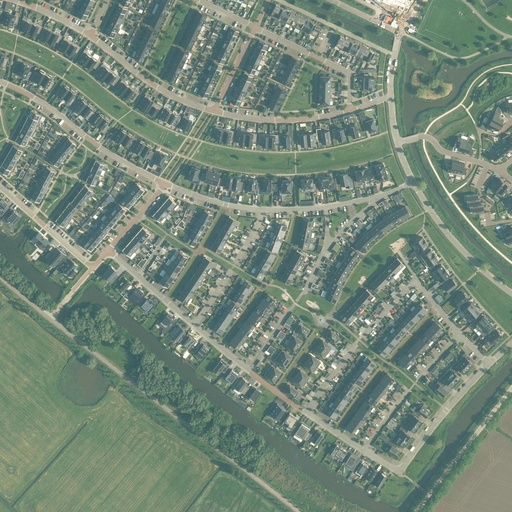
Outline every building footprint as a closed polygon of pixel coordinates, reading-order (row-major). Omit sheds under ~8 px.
[(92,5),(82,0),(81,0),(82,0),(84,1),(82,6),(90,10),(92,5)] [(162,0),(161,0),(159,4),(168,9),(170,4),(162,0)] [(383,0),(382,2),(389,5),(390,3),(400,6),(399,9),(406,12),(413,0),(383,0)] [(117,10),(127,14),(129,9),(119,4),(117,10)] [(159,4),(157,9),(165,13),(168,9),(159,4)] [(270,16),(275,18),(281,6),(275,4),(270,16)] [(90,10),(82,6),(80,10),(77,9),(77,10),(88,15),(90,10)] [(280,21),(285,9),(281,7),(281,6),(275,18),(280,21)] [(157,9),(155,14),(163,18),(165,13),(157,9)] [(291,12),(285,9),(280,21),(280,20),(285,22),(285,23),(291,12)] [(88,15),(77,10),(75,15),(77,16),(85,20),(88,15)] [(125,19),(127,14),(117,10),(114,14),(125,19)] [(7,13),(3,24),(12,27),(14,23),(17,24),(20,13),(16,11),(15,15),(7,13)] [(196,16),(204,20),(207,15),(198,11),(196,16)] [(290,25),(296,14),(291,12),(285,23),(290,25)] [(125,19),(114,14),(112,19),(121,23),(123,19),(125,19)] [(155,14),(152,19),(161,23),(163,18),(155,14)] [(296,14),(290,25),(295,27),(301,16),(296,14)] [(196,16),(194,21),(202,25),(204,20),(196,16)] [(300,30),(305,18),(301,16),(295,27),(300,30)] [(27,32),(29,33),(34,23),(23,18),(21,26),(24,27),(23,32),(26,33),(27,32)] [(300,30),(305,32),(311,21),(306,19),(305,18),(300,30)] [(119,28),(121,23),(112,19),(110,23),(119,28)] [(161,23),(152,19),(150,24),(158,28),(161,23)] [(200,30),(202,25),(194,21),(191,26),(200,30)] [(310,34),(316,24),(311,21),(305,32),(306,33),(306,31),(311,33),(310,34)] [(34,23),(29,33),(35,36),(37,33),(39,34),(43,26),(34,23)] [(119,28),(110,23),(108,28),(118,33),(116,32),(118,27),(119,28)] [(321,26),(316,24),(310,34),(316,37),(321,26)] [(189,31),(197,35),(200,30),(191,26),(189,31)] [(226,31),(229,32),(237,35),(239,31),(229,26),(226,31)] [(47,41),(48,42),(53,31),(44,27),(40,34),(44,35),(42,39),(43,40),(46,42),(47,41)] [(148,27),(146,32),(154,36),(157,31),(148,27)] [(116,38),(118,33),(108,28),(105,33),(116,38)] [(53,31),(48,42),(49,42),(49,43),(52,45),(53,44),(54,45),(56,41),(59,43),(62,36),(53,31)] [(189,31),(187,36),(195,40),(197,35),(189,31)] [(143,37),(152,41),(154,36),(146,32),(143,37)] [(237,35),(229,32),(226,36),(234,40),(237,35)] [(339,49),(340,49),(345,38),(340,35),(335,45),(340,47),(339,49)] [(193,44),(195,40),(187,36),(184,40),(193,44)] [(234,40),(226,36),(224,41),(232,45),(234,40)] [(67,52),(73,42),(64,37),(61,43),(64,45),(61,49),(67,52)] [(152,41),(143,37),(141,42),(150,46),(152,41)] [(350,40),(345,38),(340,49),(345,51),(350,40)] [(190,50),(193,44),(184,40),(182,45),(190,50)] [(232,45),(224,41),(223,40),(221,45),(230,49),(232,45)] [(350,40),(345,51),(349,53),(349,54),(355,42),(350,40)] [(257,46),(265,50),(268,51),(270,46),(260,41),(257,46)] [(81,47),(73,42),(67,52),(72,56),(74,51),(77,53),(81,47)] [(139,47),(147,51),(150,46),(141,42),(139,47)] [(354,56),(360,45),(359,45),(355,42),(349,54),(354,56)] [(230,49),(221,45),(220,44),(218,49),(220,50),(228,54),(230,49)] [(355,56),(359,58),(365,47),(360,45),(354,56),(355,56)] [(263,54),(265,50),(257,46),(255,51),(263,54)] [(147,51),(139,47),(136,52),(145,56),(147,51)] [(365,47),(359,58),(360,58),(360,57),(365,59),(364,61),(369,49),(365,47)] [(178,54),(186,58),(189,53),(180,49),(178,54)] [(215,53),(218,55),(226,58),(228,54),(220,50),(218,49),(215,53)] [(369,49),(364,61),(369,63),(374,52),(370,50),(370,49),(369,49)] [(81,61),(86,65),(93,56),(84,50),(80,56),(83,58),(81,61)] [(253,55),(261,59),(263,54),(255,51),(253,55)] [(145,56),(136,52),(134,57),(143,61),(145,56)] [(379,54),(374,52),(369,63),(374,65),(375,64),(376,64),(378,60),(377,60),(379,54)] [(213,58),(223,63),(226,58),(218,55),(215,53),(213,58)] [(178,54),(175,59),(184,63),(186,58),(178,54)] [(261,59),(253,55),(250,60),(258,64),(261,59)] [(93,56),(86,65),(91,69),(93,66),(96,68),(101,62),(93,56)] [(292,56),(290,61),(298,65),(301,60),(292,56)] [(173,63),(182,67),(184,63),(175,59),(173,63)] [(211,65),(212,66),(220,70),(223,65),(213,60),(211,65)] [(248,65),(256,69),(257,70),(259,65),(258,64),(250,60),(248,65)] [(298,65),(290,61),(287,66),(296,70),(298,65)] [(30,67),(27,65),(23,63),(20,69),(19,69),(17,73),(18,74),(25,77),(24,79),(27,80),(32,72),(28,71),(30,67)] [(103,78),(104,80),(112,70),(103,63),(98,70),(99,69),(102,72),(101,73),(99,75),(100,76),(99,77),(102,79),(103,78)] [(171,68),(179,72),(182,67),(173,63),(171,68)] [(254,74),(256,69),(248,65),(245,70),(254,74)] [(210,70),(218,74),(220,70),(212,66),(210,70)] [(285,71),(293,75),(296,70),(287,66),(285,71)] [(171,68),(168,73),(177,77),(179,72),(171,68)] [(40,85),(46,74),(44,73),(44,72),(41,70),(38,74),(35,72),(31,79),(40,85)] [(112,70),(104,80),(110,84),(111,83),(114,85),(120,77),(112,70)] [(218,74),(210,70),(208,75),(216,79),(218,74)] [(285,71),(283,76),(291,80),(293,75),(285,71)] [(242,77),(250,81),(252,82),(255,77),(245,72),(242,77)] [(175,82),(177,77),(168,73),(166,78),(175,82)] [(49,76),(46,74),(40,85),(50,90),(54,83),(50,81),(53,77),(49,75),(49,76)] [(364,74),(363,83),(374,83),(374,77),(369,77),(369,74),(364,74)] [(216,79),(208,75),(205,80),(214,84),(216,79)] [(291,80),(283,76),(280,81),(289,85),(291,80)] [(240,82),(248,86),(250,81),(242,77),(240,82)] [(122,94),(123,95),(130,86),(122,79),(117,86),(120,88),(118,91),(119,92),(118,93),(122,95),(122,94)] [(214,84),(205,80),(203,84),(211,88),(214,84)] [(248,86),(240,82),(238,87),(246,91),(248,86)] [(199,88),(209,93),(211,88),(203,84),(201,83),(199,88)] [(374,83),(363,83),(363,92),(368,92),(368,89),(374,89),(374,83)] [(63,99),(70,90),(69,89),(69,88),(66,86),(66,87),(65,86),(62,90),(59,88),(55,94),(58,96),(58,95),(63,99)] [(130,86),(123,95),(124,96),(123,97),(127,99),(127,98),(128,99),(129,98),(133,101),(139,92),(130,86)] [(278,86),(275,91),(284,95),(286,90),(278,86)] [(235,92),(243,96),(245,97),(248,92),(246,91),(238,87),(235,92)] [(207,98),(209,93),(199,88),(197,93),(207,98)] [(48,97),(37,90),(35,94),(46,100),(48,97)] [(71,91),(70,90),(63,99),(68,102),(68,103),(70,105),(75,99),(72,97),(75,94),(74,93),(75,92),(71,90),(71,91)] [(284,95),(275,91),(273,96),(282,100),(284,95)] [(243,96),(235,92),(233,96),(241,100),(243,96)] [(147,111),(153,101),(148,98),(149,96),(145,94),(140,103),(143,105),(141,108),(147,111)] [(242,101),(241,100),(233,96),(230,102),(240,106),(242,101)] [(273,96),(271,100),(279,105),(282,100),(273,96)] [(72,107),(80,113),(87,104),(86,103),(87,102),(84,100),(83,101),(82,100),(80,103),(77,101),(72,107)] [(279,105),(271,100),(268,105),(277,110),(279,105)] [(157,103),(153,101),(147,111),(149,112),(154,116),(158,110),(159,110),(163,105),(157,102),(157,103)] [(87,104),(80,113),(88,120),(94,114),(90,111),(92,108),(92,107),(89,104),(88,105),(87,104)] [(161,118),(167,121),(172,112),(164,107),(160,115),(162,116),(161,118)] [(31,110),(29,115),(40,121),(42,115),(31,110)] [(489,118),(488,118),(501,125),(504,120),(498,117),(500,114),(495,111),(494,114),(493,113),(490,119),(489,118)] [(172,112),(167,121),(173,124),(174,123),(177,124),(181,117),(172,112)] [(93,122),(97,126),(104,118),(103,117),(104,116),(101,114),(100,115),(99,114),(97,117),(95,115),(89,121),(92,123),(93,122)] [(40,121),(29,115),(28,115),(29,115),(27,120),(38,126),(36,125),(38,120),(40,121)] [(188,119),(189,117),(184,115),(181,121),(183,123),(181,127),(187,130),(192,121),(188,119)] [(104,118),(97,126),(102,130),(101,131),(104,133),(109,127),(106,124),(109,121),(108,121),(108,120),(106,118),(105,118),(104,118)] [(488,118),(485,124),(488,125),(486,128),(491,130),(492,128),(498,130),(501,125),(488,118)] [(367,121),(366,121),(365,121),(362,122),(365,130),(368,129),(369,132),(377,129),(373,119),(367,121)] [(27,120),(24,125),(35,131),(38,126),(27,120)] [(356,124),(347,126),(349,134),(352,133),(352,137),(359,135),(356,124)] [(32,136),(35,131),(24,125),(21,130),(32,136)] [(222,140),(225,129),(215,127),(213,135),(216,135),(215,140),(219,141),(220,140),(222,140)] [(317,133),(318,140),(318,141),(322,140),(322,143),(330,142),(329,138),(330,138),(330,135),(329,135),(328,131),(321,132),(321,128),(316,129),(317,133)] [(336,128),(332,129),(334,138),(338,138),(338,141),(345,139),(343,129),(336,130),(336,128)] [(235,131),(225,129),(222,140),(225,141),(225,142),(229,143),(229,141),(232,141),(235,131)] [(21,130),(19,135),(30,141),(28,140),(30,135),(32,136),(21,130)] [(116,140),(121,143),(127,134),(126,133),(126,132),(123,130),(122,131),(121,130),(120,133),(119,132),(118,133),(116,131),(110,138),(115,142),(116,140)] [(245,144),(247,132),(237,131),(236,139),(239,140),(239,143),(245,144)] [(257,133),(247,132),(245,144),(246,144),(246,145),(250,146),(251,145),(252,145),(252,142),(256,142),(257,133)] [(317,133),(307,134),(308,145),(314,145),(314,140),(318,140),(317,133)] [(127,134),(121,143),(131,149),(135,142),(135,141),(132,139),(133,137),(132,137),(132,136),(129,134),(128,134),(127,134)] [(269,146),(269,134),(259,134),(258,142),(262,142),(262,146),(263,146),(263,147),(267,147),(267,146),(269,146)] [(280,135),(269,134),(269,146),(275,147),(275,143),(280,143),(280,135)] [(286,136),(283,136),(283,147),(290,146),(290,142),(293,142),(293,134),(286,134),(286,136)] [(308,145),(307,134),(297,135),(297,142),(301,142),(301,146),(308,145)] [(30,141),(19,135),(16,140),(15,140),(27,146),(30,141)] [(63,141),(73,148),(73,147),(74,147),(76,144),(72,141),(73,140),(71,139),(70,139),(67,137),(64,141),(63,141)] [(458,137),(456,142),(459,143),(457,148),(463,150),(462,152),(463,152),(467,139),(458,137)] [(467,139),(463,152),(472,155),(473,150),(470,149),(472,143),(467,142),(467,140),(467,139)] [(502,141),(511,152),(511,151),(511,144),(507,139),(508,140),(504,143),(502,141)] [(60,145),(69,153),(73,148),(63,141),(60,145)] [(135,142),(131,149),(133,150),(133,151),(140,155),(141,154),(146,145),(144,144),(145,143),(141,141),(141,142),(140,141),(138,144),(135,142)] [(502,141),(497,145),(505,154),(509,151),(511,152),(502,141)] [(11,150),(21,156),(24,151),(13,144),(13,145),(11,150)] [(146,145),(141,154),(151,159),(154,152),(150,151),(152,148),(151,147),(151,146),(148,144),(147,145),(146,145)] [(60,146),(56,150),(65,157),(68,153),(69,153),(60,145),(59,146),(60,146)] [(497,145),(493,148),(501,158),(505,154),(497,145)] [(490,154),(488,156),(491,159),(493,158),(496,162),(501,158),(493,148),(488,152),(490,154)] [(19,161),(21,156),(11,150),(8,155),(19,161)] [(52,154),(62,161),(64,158),(65,157),(56,150),(53,154),(52,154)] [(162,166),(167,155),(160,152),(158,155),(155,154),(152,161),(155,162),(154,163),(162,166)] [(61,162),(62,161),(52,154),(48,159),(58,166),(61,163),(61,162)] [(8,155),(5,160),(16,166),(14,165),(16,160),(18,161),(19,161),(8,155)] [(13,171),(16,166),(5,160),(2,165),(2,164),(1,164),(13,171)] [(93,165),(102,169),(105,164),(102,163),(102,162),(100,161),(100,162),(96,160),(95,160),(94,164),(93,165)] [(448,166),(447,171),(450,172),(450,173),(456,174),(456,175),(458,162),(452,161),(451,167),(448,166)] [(458,162),(456,175),(462,177),(462,174),(465,175),(466,169),(463,169),(464,163),(458,162)] [(13,171),(1,164),(0,166),(0,170),(9,176),(12,171),(13,171)] [(381,179),(387,177),(383,164),(375,166),(378,175),(374,176),(377,183),(382,182),(381,179)] [(91,170),(100,174),(102,169),(93,165),(91,170)] [(43,171),(53,176),(53,175),(55,171),(47,166),(44,171),(43,171)] [(191,169),(190,170),(190,171),(190,172),(189,177),(195,179),(194,183),(198,184),(200,176),(197,175),(198,172),(199,173),(201,168),(195,167),(195,168),(192,167),(191,169)] [(361,170),(365,183),(375,181),(372,170),(369,171),(368,168),(365,169),(361,170)] [(88,175),(98,179),(100,174),(91,170),(90,171),(91,171),(90,172),(90,171),(88,175)] [(200,181),(210,184),(213,172),(212,172),(212,171),(208,170),(208,171),(207,171),(206,174),(202,173),(200,181)] [(365,183),(361,170),(358,171),(355,172),(356,174),(352,175),(355,186),(365,183)] [(43,171),(40,176),(50,181),(50,180),(53,176),(43,171)] [(220,187),(221,186),(222,179),(219,177),(220,174),(218,174),(219,173),(215,172),(214,173),(213,172),(210,184),(220,187)] [(349,176),(347,176),(347,173),(339,175),(341,185),(345,184),(346,188),(353,186),(351,176),(349,176)] [(97,179),(98,179),(88,175),(88,176),(88,177),(86,181),(98,186),(100,181),(97,179)] [(325,177),(327,188),(327,187),(329,187),(330,187),(330,190),(337,189),(335,179),(332,179),(332,176),(331,176),(330,175),(327,176),(327,177),(325,177)] [(37,181),(48,187),(47,186),(48,185),(50,181),(40,176),(41,177),(38,181),(37,181)] [(222,179),(221,186),(231,188),(233,177),(228,176),(227,177),(223,176),(222,179)] [(316,183),(317,191),(317,192),(324,191),(323,189),(327,188),(325,177),(323,177),(323,176),(319,177),(320,178),(319,178),(319,181),(316,181),(316,183)] [(233,177),(231,188),(238,189),(238,190),(241,191),(243,182),(240,182),(240,178),(233,177)] [(494,181),(490,186),(493,187),(491,189),(496,193),(505,182),(500,178),(496,183),(494,181)] [(249,179),(248,190),(255,191),(255,193),(258,193),(259,183),(256,183),(256,179),(252,179),(249,179)] [(282,184),(282,187),(278,187),(277,196),(282,196),(282,192),(291,192),(291,186),(292,186),(293,181),(291,181),(291,180),(290,180),(290,179),(287,179),(287,180),(283,180),(283,184),(282,184)] [(311,191),(317,191),(316,183),(313,184),(312,179),(309,179),(304,179),(301,180),(301,184),(300,184),(301,189),(306,189),(306,188),(311,187),(311,191)] [(264,180),(264,181),(263,181),(263,184),(264,184),(263,191),(270,191),(271,190),(272,190),(277,190),(277,184),(272,184),(271,184),(271,180),(266,180),(264,180)] [(45,192),(48,187),(37,181),(34,186),(45,192)] [(136,182),(132,187),(140,195),(141,194),(141,193),(145,190),(144,190),(141,187),(141,186),(139,185),(136,182)] [(505,182),(496,193),(497,193),(498,191),(505,197),(508,193),(506,191),(510,186),(505,182)] [(81,189),(89,195),(92,190),(85,184),(82,188),(81,189)] [(32,191),(42,197),(44,193),(45,192),(34,186),(35,186),(32,191)] [(140,195),(132,187),(131,187),(132,187),(128,191),(137,199),(137,198),(140,195)] [(89,195),(81,189),(78,192),(78,193),(87,200),(90,196),(89,195)] [(42,197),(32,191),(29,196),(32,198),(34,200),(34,199),(39,202),(42,198),(42,197)] [(128,191),(124,196),(133,204),(133,203),(134,202),(137,199),(128,191)] [(74,198),(82,204),(85,200),(86,201),(87,200),(78,193),(75,197),(74,198)] [(133,204),(124,196),(125,197),(121,202),(128,208),(132,205),(132,204),(133,204)] [(165,201),(172,208),(176,203),(173,201),(174,200),(172,199),(169,197),(169,196),(166,200),(165,201)] [(0,207),(1,209),(0,210),(0,214),(1,216),(9,207),(6,205),(7,204),(7,205),(7,204),(4,201),(1,199),(0,198),(0,207)] [(71,202),(80,209),(83,205),(82,204),(74,198),(71,201),(71,202)] [(161,206),(169,213),(168,212),(169,212),(172,208),(165,201),(162,204),(161,205),(161,206)] [(66,206),(74,212),(77,208),(80,210),(80,209),(71,202),(70,202),(66,206)] [(115,207),(122,214),(123,213),(126,209),(119,203),(115,207)] [(63,210),(72,218),(76,213),(74,212),(66,206),(66,207),(65,208),(65,207),(63,210)] [(165,218),(169,213),(161,206),(158,209),(157,210),(165,218)] [(400,209),(404,217),(405,218),(410,215),(405,206),(400,209)] [(119,217),(122,214),(115,207),(111,212),(109,210),(118,218),(119,217)] [(7,214),(5,216),(5,215),(1,219),(7,223),(9,220),(14,224),(21,216),(14,210),(13,211),(11,209),(7,213),(7,214)] [(200,214),(210,220),(210,219),(211,218),(213,214),(210,212),(208,211),(204,209),(202,214),(201,215),(200,214)] [(400,209),(394,212),(399,221),(405,218),(404,217),(400,209)] [(59,215),(69,222),(72,218),(63,210),(62,211),(63,211),(62,212),(59,215)] [(109,210),(105,215),(114,223),(115,222),(118,218),(109,210)] [(165,218),(157,210),(156,211),(156,212),(153,215),(156,218),(155,218),(157,219),(160,221),(164,217),(165,218)] [(399,221),(394,212),(389,216),(394,224),(399,221)] [(200,214),(197,219),(207,225),(209,221),(209,220),(210,220),(200,214)] [(394,224),(389,216),(388,214),(382,218),(384,219),(389,228),(394,224)] [(69,222),(59,215),(59,216),(58,217),(58,216),(55,220),(60,223),(59,224),(61,225),(65,228),(69,223),(69,222)] [(103,221),(110,227),(111,227),(110,227),(111,226),(114,223),(105,215),(107,217),(103,221)] [(226,222),(234,226),(237,221),(229,216),(226,222)] [(207,226),(207,225),(197,219),(197,220),(198,220),(195,225),(204,230),(206,227),(206,226),(207,226)] [(389,228),(384,219),(378,223),(384,231),(389,228)] [(99,225),(107,233),(107,232),(106,232),(107,231),(110,227),(103,221),(99,225)] [(231,231),(234,226),(226,222),(223,227),(231,231)] [(276,228),(285,231),(287,226),(278,222),(276,228)] [(384,231),(378,223),(373,227),(380,235),(384,231)] [(107,233),(99,225),(95,230),(103,237),(106,234),(106,233),(107,233)] [(195,225),(192,230),(201,235),(203,232),(203,231),(204,231),(204,230),(195,225)] [(138,231),(148,239),(152,235),(147,231),(147,230),(146,229),(145,229),(143,227),(142,226),(139,230),(140,230),(139,231),(138,231)] [(220,232),(228,237),(231,231),(223,227),(220,232)] [(380,235),(373,227),(369,231),(375,238),(375,239),(380,235)] [(504,232),(502,233),(504,239),(511,235),(511,228),(509,230),(508,227),(503,229),(504,232)] [(75,232),(77,229),(76,228),(73,230),(69,234),(71,236),(75,232)] [(285,231),(276,228),(274,233),(283,236),(285,231)] [(103,237),(95,230),(96,231),(92,235),(91,234),(99,242),(102,238),(103,237)] [(188,235),(198,241),(200,237),(200,236),(201,236),(201,235),(192,230),(190,234),(189,235),(188,235)] [(144,244),(148,239),(138,231),(135,234),(136,234),(135,235),(134,236),(144,244)] [(375,239),(375,238),(369,231),(364,236),(371,243),(375,239)] [(228,237),(220,232),(217,237),(225,242),(228,237)] [(40,249),(41,248),(43,250),(45,248),(43,246),(48,240),(39,233),(34,239),(37,241),(34,244),(39,248),(40,249)] [(283,236),(274,233),(272,238),(281,241),(283,236)] [(99,242),(91,234),(87,239),(86,238),(95,246),(98,243),(99,242)] [(198,241),(188,235),(185,240),(189,243),(191,244),(194,246),(195,246),(197,242),(197,241),(198,241)] [(144,244),(134,236),(132,239),(131,240),(130,240),(139,248),(139,247),(138,247),(142,242),(143,244),(144,244)] [(371,243),(364,236),(359,240),(367,247),(371,243)] [(222,247),(225,242),(217,237),(214,243),(222,247)] [(418,254),(426,249),(424,246),(427,244),(426,242),(424,239),(422,237),(419,239),(419,238),(416,240),(417,241),(414,242),(419,249),(415,252),(417,255),(418,254)] [(95,246),(86,238),(82,243),(85,246),(87,248),(87,247),(91,251),(94,247),(95,246)] [(281,241),(272,238),(270,243),(279,246),(281,241)] [(135,252),(139,248),(130,240),(128,243),(127,244),(126,245),(135,252)] [(362,252),(367,247),(359,240),(355,245),(362,252)] [(219,252),(222,247),(214,243),(211,248),(219,252)] [(279,246),(270,243),(268,248),(277,251),(279,246)] [(333,247),(332,248),(337,251),(341,246),(336,243),(333,247)] [(135,252),(126,245),(125,246),(122,249),(122,250),(125,252),(127,254),(130,256),(134,252),(135,252)] [(347,251),(356,258),(357,259),(361,254),(352,246),(347,251)] [(48,252),(49,252),(45,257),(50,261),(54,256),(57,259),(60,256),(59,256),(61,254),(60,253),(61,252),(58,250),(58,251),(53,247),(48,252)] [(426,249),(418,254),(423,262),(435,254),(433,251),(432,251),(431,249),(428,251),(426,249)] [(265,255),(272,260),(275,255),(267,250),(265,255)] [(294,255),(302,260),(304,261),(306,256),(297,250),(294,255)] [(180,251),(176,256),(184,262),(185,261),(185,260),(185,261),(188,257),(184,255),(185,254),(183,253),(180,251)] [(344,257),(345,258),(353,263),(357,259),(356,258),(347,251),(344,257)] [(435,254),(423,262),(427,267),(429,266),(431,269),(437,264),(435,261),(438,260),(436,258),(438,257),(435,254)] [(265,255),(262,260),(270,264),(272,260),(265,255)] [(299,264),(302,260),(294,255),(292,260),(299,264)] [(184,262),(176,256),(173,261),(172,261),(181,267),(181,266),(182,265),(182,266),(184,262)] [(202,262),(210,267),(213,262),(206,257),(202,262)] [(350,268),(351,267),(353,263),(345,258),(341,263),(350,268)] [(393,262),(400,268),(404,264),(397,258),(393,262)] [(270,264),(262,260),(259,264),(267,269),(270,264)] [(297,269),(299,264),(292,260),(289,265),(297,269)] [(179,271),(181,267),(172,261),(168,266),(178,272),(178,271),(179,270),(179,271)] [(64,264),(58,271),(61,274),(64,270),(71,276),(74,272),(76,273),(79,269),(78,268),(78,267),(78,266),(76,264),(75,264),(73,262),(70,265),(69,264),(67,267),(64,264)] [(199,267),(207,272),(210,267),(202,262),(199,267)] [(400,268),(393,262),(389,266),(397,273),(396,272),(400,268)] [(341,263),(338,268),(347,273),(350,268),(341,263)] [(267,269),(259,264),(256,269),(264,274),(267,269)] [(437,264),(431,269),(429,270),(432,275),(434,273),(436,276),(445,270),(444,267),(443,267),(441,265),(439,266),(437,264)] [(294,274),(297,269),(289,265),(286,269),(294,274)] [(116,276),(113,274),(115,273),(116,271),(111,266),(109,268),(108,268),(106,271),(104,274),(102,277),(104,275),(109,279),(108,279),(111,282),(116,276)] [(178,272),(168,266),(169,267),(166,271),(174,277),(175,276),(175,275),(178,272)] [(397,273),(389,266),(386,270),(393,277),(394,277),(393,277),(397,273)] [(196,272),(203,277),(207,272),(199,267),(196,272)] [(343,279),(345,277),(347,273),(338,268),(335,274),(343,279)] [(264,274),(256,269),(254,274),(261,279),(264,274)] [(292,278),(294,274),(286,269),(284,274),(292,278)] [(393,277),(386,270),(382,274),(390,281),(393,277)] [(447,272),(445,270),(436,276),(438,279),(437,281),(440,285),(442,284),(448,280),(448,279),(447,277),(449,275),(447,272)] [(172,280),(174,277),(166,271),(163,276),(171,282),(171,281),(172,280)] [(192,277),(200,283),(203,277),(196,272),(192,277)] [(293,279),(292,278),(284,274),(281,279),(290,284),(293,279)] [(332,279),(341,284),(343,279),(335,274),(332,279)] [(390,281),(382,274),(378,277),(385,284),(388,280),(389,281),(390,281)] [(171,282),(163,276),(159,282),(162,284),(164,285),(167,287),(170,283),(170,282),(170,283),(171,282)] [(189,282),(196,288),(200,283),(192,277),(189,282)] [(381,288),(385,284),(378,277),(374,281),(381,288)] [(117,286),(123,291),(130,283),(125,278),(117,286)] [(332,279),(329,285),(340,290),(342,285),(341,284),(332,279)] [(242,285),(250,290),(253,285),(245,280),(242,285)] [(450,282),(448,280),(442,284),(448,292),(457,285),(453,280),(450,282)] [(377,292),(381,288),(374,281),(370,285),(377,292)] [(193,293),(196,288),(189,282),(186,288),(193,293)] [(242,285),(239,289),(247,294),(250,290),(242,285)] [(329,285),(326,291),(337,296),(340,290),(329,285)] [(132,288),(126,295),(130,299),(131,297),(136,301),(137,300),(137,301),(141,297),(140,296),(142,294),(140,293),(140,292),(136,288),(134,290),(132,288)] [(193,293),(186,288),(182,293),(190,298),(193,293)] [(239,289),(236,294),(244,299),(247,294),(239,289)] [(363,294),(370,300),(373,295),(366,289),(363,294)] [(337,296),(326,291),(324,297),(335,302),(337,296)] [(459,309),(467,302),(465,300),(467,298),(466,296),(467,296),(464,293),(462,292),(460,294),(459,293),(456,296),(457,297),(454,299),(457,303),(455,304),(459,309)] [(186,303),(190,298),(182,293),(179,298),(186,303)] [(268,293),(264,298),(272,304),(275,299),(268,293)] [(244,299),(236,294),(233,299),(241,304),(244,299)] [(363,294),(359,298),(366,304),(370,300),(363,294)] [(147,298),(146,299),(144,297),(136,306),(138,308),(141,305),(150,313),(154,309),(152,307),(155,304),(151,301),(151,302),(150,302),(151,301),(147,298)] [(264,298),(261,302),(268,308),(272,304),(264,298)] [(359,298),(356,302),(362,308),(366,304),(359,298)] [(229,305),(237,310),(240,306),(232,300),(229,305)] [(268,308),(261,302),(258,307),(265,312),(268,308)] [(352,306),(359,312),(362,308),(356,302),(352,306)] [(467,302),(459,309),(465,316),(475,307),(474,305),(475,305),(473,302),(472,303),(471,302),(469,304),(467,302)] [(416,308),(423,314),(426,310),(420,303),(416,308)] [(229,305),(226,309),(234,315),(237,310),(229,305)] [(352,306),(348,310),(355,316),(359,312),(352,306)] [(258,307),(254,311),(262,316),(265,312),(258,307)] [(480,312),(475,307),(465,316),(471,323),(479,316),(477,314),(480,312)] [(416,308),(412,311),(419,318),(423,314),(416,308)] [(234,315),(226,309),(223,314),(230,319),(234,315)] [(348,310),(345,314),(352,320),(355,316),(348,310)] [(254,311),(251,315),(258,321),(262,316),(254,311)] [(419,318),(412,311),(408,315),(415,322),(419,318)] [(175,322),(171,318),(172,317),(168,313),(159,324),(164,328),(162,331),(165,333),(175,322)] [(223,314),(220,318),(227,324),(230,319),(223,314)] [(348,324),(352,320),(345,314),(341,318),(348,324)] [(258,321),(251,315),(248,320),(255,325),(258,321)] [(415,322),(408,315),(405,319),(411,326),(415,322)] [(479,316),(471,323),(475,327),(477,326),(480,329),(488,321),(486,319),(487,319),(485,316),(484,317),(483,316),(481,318),(479,316)] [(227,324),(220,318),(217,323),(224,328),(227,324)] [(411,326),(405,319),(401,323),(407,330),(411,326)] [(247,321),(243,325),(250,331),(254,326),(247,321)] [(435,321),(432,326),(438,332),(442,328),(435,321)] [(488,321),(480,329),(483,332),(481,334),(484,337),(492,330),(491,330),(490,328),(492,326),(493,325),(491,323),(490,323),(488,321)] [(224,328),(217,323),(213,327),(221,333),(224,328)] [(305,336),(306,335),(307,336),(308,333),(308,332),(309,330),(306,328),(304,327),(299,323),(295,329),(305,336)] [(250,331),(243,325),(240,330),(247,335),(250,331)] [(399,325),(395,329),(402,335),(406,331),(399,325)] [(182,338),(180,336),(183,331),(184,330),(179,326),(177,329),(176,328),(175,328),(170,334),(179,342),(182,338)] [(438,332),(432,326),(428,330),(435,336),(438,332)] [(402,335),(395,329),(392,333),(399,339),(402,335)] [(240,330),(237,334),(244,339),(247,335),(240,330)] [(329,332),(327,334),(327,335),(327,336),(336,344),(341,338),(336,334),(334,332),(334,333),(331,330),(329,332)] [(428,330),(424,334),(431,340),(435,336),(428,330)] [(482,341),(485,345),(490,340),(493,343),(502,335),(499,333),(500,332),(498,330),(497,331),(497,330),(492,335),(490,333),(482,341)] [(189,332),(180,342),(180,343),(183,340),(185,342),(183,344),(189,348),(188,349),(189,350),(197,340),(193,336),(192,337),(188,333),(189,333),(189,332)] [(399,339),(392,333),(388,337),(395,344),(399,339)] [(237,334),(233,338),(241,344),(244,339),(237,334)] [(424,334),(421,338),(427,344),(431,340),(424,334)] [(289,340),(290,341),(299,347),(300,345),(301,345),(302,343),(301,342),(302,341),(292,335),(289,340)] [(395,344),(388,337),(384,342),(391,348),(395,344)] [(241,344),(233,338),(230,343),(237,348),(241,344)] [(421,338),(417,342),(424,348),(427,344),(421,338)] [(297,348),(299,347),(290,341),(286,346),(295,352),(296,351),(297,351),(298,349),(297,348)] [(319,345),(328,353),(332,348),(323,341),(322,341),(321,341),(320,343),(320,344),(319,345)] [(384,342),(381,346),(388,352),(391,348),(384,342)] [(424,348),(417,342),(413,346),(420,352),(424,348)] [(197,349),(193,354),(197,357),(198,356),(202,359),(206,355),(205,354),(209,349),(205,347),(206,346),(204,344),(203,345),(200,343),(196,348),(197,349)] [(324,358),(328,353),(319,345),(318,347),(317,347),(315,349),(316,349),(315,350),(324,358)] [(388,352),(381,346),(377,350),(384,356),(388,352)] [(413,346),(410,349),(416,356),(420,352),(413,346)] [(416,356),(410,349),(406,353),(413,360),(416,356)] [(282,350),(278,355),(288,362),(289,360),(290,361),(292,358),(291,358),(292,357),(282,350)] [(459,361),(468,369),(472,364),(467,359),(469,357),(465,352),(461,357),(462,358),(459,361)] [(413,360),(406,353),(402,357),(409,364),(413,360)] [(288,362),(278,355),(275,360),(285,367),(285,366),(286,366),(288,364),(287,364),(288,362)] [(308,360),(317,367),(321,362),(311,355),(311,356),(310,356),(308,358),(309,359),(308,360)] [(409,364),(402,357),(398,362),(405,368),(409,364)] [(212,370),(213,370),(214,369),(219,373),(218,374),(227,363),(221,358),(221,359),(220,361),(217,364),(212,370)] [(368,358),(365,362),(372,368),(375,363),(368,358)] [(313,372),(317,367),(308,360),(306,362),(306,361),(304,364),(305,364),(304,365),(313,372)] [(464,373),(468,369),(459,361),(457,363),(456,362),(452,366),(456,370),(459,368),(464,373)] [(372,368),(365,362),(361,366),(369,372),(372,368)] [(268,370),(277,377),(279,375),(279,376),(281,373),(280,373),(281,372),(271,365),(268,370)] [(361,366),(358,371),(365,376),(369,372),(361,366)] [(456,370),(452,366),(448,370),(449,371),(447,374),(455,382),(459,377),(454,373),(456,370)] [(238,374),(232,369),(230,371),(228,370),(228,369),(221,378),(223,376),(231,382),(236,376),(237,375),(238,374)] [(276,379),(277,377),(268,370),(264,375),(269,378),(271,380),(274,382),(274,381),(275,382),(277,379),(276,379)] [(297,375),(306,382),(310,377),(300,370),(300,371),(299,371),(297,373),(298,374),(297,375)] [(358,371),(355,375),(362,380),(365,376),(358,371)] [(387,373),(383,377),(391,383),(394,379),(387,373)] [(451,387),(455,382),(447,374),(446,373),(439,380),(444,384),(446,382),(451,387)] [(303,387),(306,382),(297,375),(295,377),(293,379),(294,379),(293,380),(303,387)] [(362,380),(355,375),(351,379),(358,385),(362,380)] [(391,383),(383,377),(380,382),(387,387),(391,383)] [(235,387),(241,392),(244,394),(249,388),(246,385),(248,382),(242,378),(243,378),(235,387)] [(444,384),(439,380),(435,384),(436,385),(434,388),(443,396),(447,391),(442,386),(444,384)] [(350,381),(346,386),(354,391),(357,386),(350,381)] [(387,387),(380,382),(377,386),(384,392),(387,387)] [(296,398),(300,392),(290,385),(289,386),(288,386),(286,388),(287,389),(286,391),(289,393),(288,393),(291,395),(296,398)] [(354,391),(346,386),(343,390),(351,395),(354,391)] [(384,392),(377,386),(373,390),(381,396),(384,392)] [(258,389),(257,390),(255,389),(253,387),(246,395),(254,401),(261,392),(258,389)] [(343,390),(340,394),(347,400),(351,395),(343,390)] [(381,396),(373,390),(370,395),(377,400),(381,396)] [(347,400),(340,394),(337,399),(344,404),(347,400)] [(377,400),(370,395),(366,399),(374,405),(377,400)] [(344,404),(337,399),(334,403),(341,409),(344,404)] [(365,401),(362,405),(370,410),(373,406),(365,401)] [(334,403),(330,408),(338,413),(341,409),(334,403)] [(286,411),(284,410),(285,409),(278,404),(277,404),(270,413),(280,420),(280,421),(287,411),(286,411)] [(417,406),(413,411),(418,415),(420,412),(425,417),(430,412),(426,409),(422,406),(421,404),(418,407),(417,406)] [(370,410),(362,405),(359,410),(366,415),(370,410)] [(338,413),(330,408),(327,412),(335,418),(338,413)] [(366,415),(359,410),(356,414),(363,419),(366,415)] [(411,416),(409,419),(418,426),(422,421),(416,417),(418,415),(413,411),(410,415),(411,416)] [(289,413),(282,424),(290,430),(288,433),(290,434),(296,426),(293,425),(296,420),(297,421),(300,417),(296,415),(295,417),(289,413)] [(356,414),(353,418),(360,424),(363,419),(356,414)] [(391,417),(386,424),(393,429),(398,423),(391,417)] [(360,424),(353,418),(349,423),(357,428),(360,424)] [(405,421),(402,426),(407,430),(409,427),(414,431),(418,426),(409,419),(407,422),(405,421)] [(302,423),(295,433),(306,441),(310,434),(308,432),(310,429),(302,423)] [(357,428),(349,423),(346,427),(354,433),(357,428)] [(407,430),(402,426),(398,430),(401,432),(399,435),(407,441),(411,436),(405,432),(407,430)] [(324,435),(318,431),(311,440),(317,444),(324,435)] [(396,433),(391,441),(396,445),(397,442),(403,446),(407,441),(399,435),(396,433)] [(396,445),(391,441),(387,446),(390,448),(388,451),(396,456),(400,451),(394,447),(396,445)] [(336,445),(331,453),(341,459),(340,461),(343,463),(349,454),(346,452),(343,450),(343,449),(340,447),(340,448),(336,445)] [(357,464),(359,460),(356,458),(357,458),(350,454),(345,462),(348,464),(346,467),(351,470),(353,467),(355,468),(357,464)] [(363,473),(363,474),(368,466),(367,466),(368,465),(362,461),(362,462),(359,460),(357,464),(359,465),(359,467),(358,466),(358,467),(355,472),(361,475),(360,477),(363,473)] [(378,471),(371,467),(365,477),(372,481),(378,471)] [(382,473),(381,473),(374,484),(380,487),(388,474),(383,472),(382,473)]
